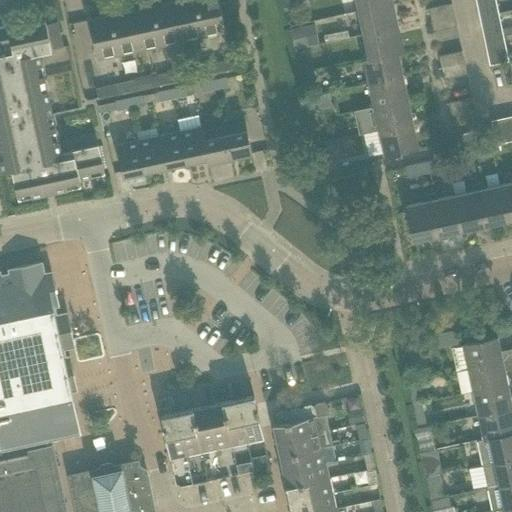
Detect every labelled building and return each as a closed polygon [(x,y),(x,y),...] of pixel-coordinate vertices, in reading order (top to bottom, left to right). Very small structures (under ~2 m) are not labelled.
[(182,39),(174,0),(131,10),(139,48),(182,39)] [(218,0),(175,0),(174,0),(182,39),(225,30),(218,0)] [(393,4),(392,0),(355,0),(358,11),(393,4)] [(454,15),(451,3),(428,8),(430,20),(454,15)] [(398,27),(393,4),(358,11),(363,35),(398,27)] [(496,5),(477,9),(479,18),(498,14),(496,5)] [(139,48),(131,10),(88,19),(96,58),(139,48)] [(500,24),(498,14),(479,18),(481,28),(500,24)] [(456,26),(454,15),(430,20),(433,32),(456,26)] [(62,48),(57,21),(46,24),(45,19),(8,27),(7,21),(0,22),(0,60),(38,53),(62,48)] [(404,51),(398,27),(363,35),(368,58),(398,52),(398,53),(404,51)] [(508,61),(503,38),(484,42),(489,65),(508,61)] [(464,63),(462,51),(438,56),(441,68),(464,63)] [(403,76),(398,53),(398,52),(368,58),(362,59),(368,83),(403,76)] [(57,142),(38,53),(0,60),(0,163),(2,171),(11,169),(61,159),(57,142)] [(235,59),(219,62),(199,66),(201,77),(221,72),(237,68),(235,59)] [(467,74),(464,63),(441,68),(443,79),(467,74)] [(178,81),(176,71),(157,75),(159,86),(178,81)] [(408,99),(403,76),(368,83),(373,107),(408,99)] [(228,86),(226,77),(213,80),(215,89),(228,86)] [(148,88),(146,78),(115,84),(117,94),(148,88)] [(215,89),(213,80),(200,83),(201,92),(215,89)] [(185,96),(183,86),(170,89),(172,99),(185,96)] [(172,99),(170,89),(157,92),(159,101),(172,99)] [(144,104),(142,95),(128,98),(130,107),(144,104)] [(130,107),(128,98),(115,100),(117,110),(130,107)] [(474,109),(472,98),(448,103),(451,115),(474,109)] [(413,123),(408,99),(373,107),(354,111),(359,134),(378,130),(413,123)] [(477,121),(474,109),(451,115),(453,126),(477,121)] [(511,140),(511,116),(502,118),(507,142),(511,140)] [(507,142),(502,118),(491,121),(496,144),(507,142)] [(245,122),(225,126),(223,126),(230,158),(252,154),(245,122)] [(418,147),(413,123),(378,130),(383,154),(418,147)] [(230,158),(223,126),(202,131),(202,127),(200,128),(207,158),(208,163),(230,158)] [(207,158),(200,128),(179,132),(186,163),(207,158)] [(478,150),(474,131),(464,133),(468,152),(478,150)] [(186,163),(179,132),(158,137),(165,167),(186,163)] [(104,174),(100,155),(96,133),(57,142),(61,159),(11,169),(18,199),(81,185),(79,180),(104,174)] [(468,152),(464,133),(455,135),(459,154),(468,152)] [(165,167),(158,137),(137,141),(143,172),(165,167)] [(143,172),(137,141),(116,146),(122,176),(143,172)] [(331,149),(315,153),(320,173),(336,169),(331,149)] [(441,170),(438,159),(421,162),(424,173),(441,170)] [(424,173),(421,162),(404,166),(407,177),(424,173)] [(511,181),(500,185),(507,220),(511,218),(511,181)] [(507,220),(500,185),(484,188),(483,183),(475,184),(485,230),(494,228),(493,223),(507,220)] [(485,230),(475,184),(468,186),(469,191),(453,195),(460,230),(475,227),(476,232),(485,230)] [(460,230),(453,195),(437,198),(436,193),(428,195),(438,240),(447,238),(446,233),(460,230)] [(438,240),(428,195),(422,196),(423,201),(405,205),(413,240),(428,237),(429,242),(438,240)] [(0,450),(76,435),(56,342),(45,345),(41,325),(55,322),(47,284),(38,286),(34,270),(0,277),(0,450)] [(471,328),(460,330),(462,338),(473,335),(471,328)] [(451,348),(455,367),(456,370),(467,368),(511,358),(511,348),(500,351),(497,336),(462,344),(462,345),(451,348)] [(511,368),(511,358),(467,368),(472,392),(507,384),(504,370),(511,368)] [(511,397),(510,398),(507,384),(472,392),(477,415),(511,407),(511,397)] [(263,439),(254,395),(238,399),(247,442),(263,439)] [(247,442),(238,399),(222,402),(232,446),(247,442)] [(232,446),(222,402),(207,405),(217,449),(232,446)] [(328,414),(326,404),(323,402),(319,403),(322,415),(326,414),(328,414)] [(329,430),(326,414),(322,415),(319,403),(316,403),(313,406),(315,416),(309,417),(303,418),(297,420),(291,421),(284,423),(278,424),(272,425),(276,441),(329,430)] [(315,416),(313,406),(310,404),(307,405),(309,417),(315,416)] [(217,449),(207,405),(192,409),(201,452),(217,449)] [(309,417),(307,405),(303,406),(301,409),(303,418),(309,417)] [(303,418),(301,409),(298,407),(294,408),(297,420),(303,418)] [(511,407),(477,415),(482,438),(483,439),(490,438),(490,437),(511,431),(511,407)] [(297,420),(294,408),(291,409),(289,412),(291,421),(297,420)] [(349,411),(347,411),(350,425),(364,422),(361,408),(349,411)] [(201,452),(192,409),(177,412),(186,456),(201,452)] [(291,421),(289,412),(285,410),(282,411),(284,423),(291,421)] [(284,423),(282,411),(278,411),(276,415),(278,424),(284,423)] [(186,456),(177,412),(161,415),(170,459),(186,456)] [(434,428),(419,431),(434,498),(449,495),(434,428)] [(332,445),(329,430),(276,441),(279,456),(323,447),(332,445)] [(511,431),(490,437),(490,438),(483,439),(482,438),(478,439),(483,463),(511,456),(511,431)] [(336,460),(332,445),(323,447),(279,456),(282,472),(326,462),(336,460)] [(61,511),(48,451),(0,461),(0,511),(61,511)] [(511,481),(511,456),(483,463),(488,487),(500,484),(511,481)] [(329,478),(326,462),(282,472),(286,487),(329,478)] [(152,496),(148,477),(147,471),(137,465),(82,477),(76,486),(81,511),(155,511),(155,510),(150,511),(147,497),(152,496)] [(333,493),(329,478),(286,487),(289,502),(333,493)] [(511,506),(511,481),(500,484),(488,487),(493,510),(505,508),(511,506)] [(318,511),(336,508),(333,493),(289,502),(291,511),(318,511)]
